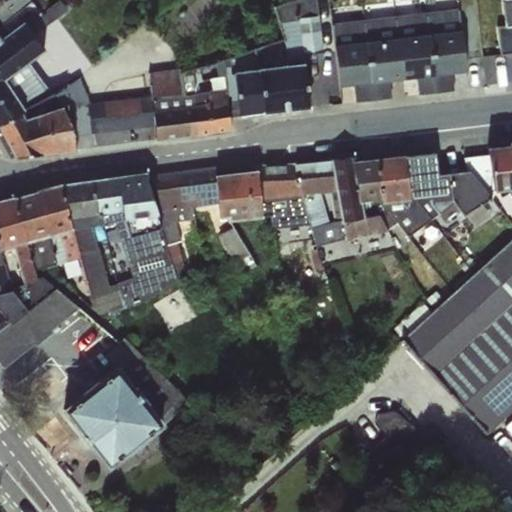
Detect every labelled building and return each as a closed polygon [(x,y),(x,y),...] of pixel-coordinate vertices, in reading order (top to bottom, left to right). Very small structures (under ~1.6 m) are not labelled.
[(29,0),(0,23),(0,38),(0,39),(23,21),(38,10),(48,2),(46,0),(29,0)] [(0,0),(0,23),(29,0),(0,0)] [(38,10),(23,21),(33,35),(54,20),(66,9),(57,0),(56,0),(45,10),(46,11),(41,15),(38,10)] [(257,70),(303,63),(302,55),(323,53),(316,0),(293,0),(272,7),(278,23),(282,39),(248,51),(228,58),(230,73),(230,74),(233,74),(232,72),(257,70)] [(511,0),(502,0),(505,26),(511,25),(511,0)] [(449,9),(426,12),(436,91),(452,89),(450,72),(463,71),(456,9),(449,9)] [(426,12),(394,16),(403,77),(417,75),(419,93),(436,91),(426,12)] [(394,16),(362,20),(373,99),(389,97),(387,79),(403,77),(394,16)] [(373,99),(362,20),(331,24),(338,85),(353,83),(355,101),(373,99)] [(2,40),(0,41),(0,82),(4,79),(28,62),(44,50),(33,35),(23,21),(0,39),(2,40)] [(511,54),(511,25),(495,28),(498,53),(502,55),(511,54)] [(28,62),(4,79),(24,110),(52,93),(28,62)] [(303,63),(257,70),(262,113),(309,107),(303,63)] [(152,103),(183,99),(179,72),(178,69),(147,72),(151,96),(152,103)] [(262,113),(257,70),(232,72),(233,74),(239,116),(262,113)] [(233,74),(230,74),(230,73),(206,78),(208,90),(225,93),(228,117),(239,116),(233,74)] [(4,79),(0,82),(0,124),(21,112),(24,110),(4,79)] [(24,110),(21,112),(24,119),(33,116),(62,107),(80,104),(68,83),(52,93),(24,110)] [(225,93),(184,99),(189,136),(230,131),(228,117),(225,93)] [(151,96),(80,105),(90,134),(154,126),(152,103),(151,96)] [(183,99),(152,103),(154,126),(156,141),(189,136),(184,99),(183,99)] [(80,104),(62,107),(77,150),(94,148),(90,134),(80,105),(80,104)] [(62,107),(33,116),(46,154),(77,150),(62,107)] [(21,112),(0,124),(0,128),(15,158),(46,154),(33,116),(24,119),(21,112)] [(511,144),(486,148),(493,192),(505,190),(511,189),(511,144)] [(470,157),(469,171),(487,194),(493,192),(486,148),(470,157)] [(434,153),(403,156),(409,200),(415,200),(429,198),(432,203),(452,200),(448,173),(437,174),(434,153)] [(403,156),(375,159),(380,199),(380,203),(383,203),(397,201),(409,200),(403,156)] [(350,157),(329,160),(335,192),(341,222),(364,218),(364,217),(361,202),(358,202),(352,162),(350,157)] [(375,159),(352,162),(358,202),(361,202),(380,199),(375,159)] [(329,160),(290,164),(296,197),(300,196),(320,194),(329,193),(335,192),(329,160)] [(296,197),(290,164),(254,166),(256,173),(259,200),(289,198),(296,197)] [(214,165),(182,171),(185,209),(191,208),(217,204),(217,176),(214,165)] [(182,171),(147,176),(159,212),(185,209),(182,171)] [(469,171),(448,173),(452,200),(464,214),(490,197),(487,194),(469,171)] [(146,173),(113,178),(121,211),(124,223),(155,213),(159,212),(147,176),(146,173)] [(217,176),(217,204),(218,218),(226,218),(227,221),(261,217),(261,216),(259,200),(256,173),(217,176)] [(113,178),(59,186),(68,219),(100,214),(121,211),(113,178)] [(59,186),(36,192),(48,237),(49,237),(58,234),(71,231),(73,230),(72,228),(68,219),(59,186)] [(36,192),(13,198),(25,243),(26,243),(48,237),(36,192)] [(335,192),(329,193),(333,221),(337,240),(344,238),(387,230),(391,228),(382,213),(378,214),(364,217),(364,218),(341,222),(335,192)] [(320,194),(300,196),(311,229),(329,223),(320,194)] [(296,197),(289,198),(297,224),(300,232),(311,229),(300,196),(296,197)] [(13,198),(0,201),(0,249),(24,243),(25,243),(13,198)] [(280,198),(259,200),(261,216),(271,214),(281,209),(280,198)] [(281,209),(271,214),(273,227),(278,226),(282,226),(295,225),(297,224),(289,198),(280,198),(281,209)] [(380,199),(361,202),(364,217),(378,214),(382,213),(391,228),(397,222),(383,203),(380,203),(380,199)] [(409,200),(397,201),(419,228),(430,220),(415,200),(409,200)] [(159,212),(155,213),(160,228),(166,246),(176,243),(181,242),(196,235),(191,208),(185,209),(159,212)] [(121,211),(100,214),(103,223),(114,223),(124,223),(121,211)] [(124,223),(114,223),(134,278),(116,284),(115,284),(124,307),(146,298),(175,280),(174,275),(185,272),(176,243),(166,246),(160,228),(155,213),(124,223)] [(100,214),(68,219),(72,228),(91,225),(103,223),(100,214)] [(261,217),(227,221),(231,228),(217,235),(232,259),(233,258),(239,266),(243,274),(255,266),(251,260),(262,252),(255,239),(259,234),(254,229),(273,227),(271,214),(261,216),(261,217)] [(329,223),(311,229),(317,245),(337,240),(333,221),(329,223)] [(73,230),(71,231),(77,254),(78,259),(89,294),(80,297),(88,306),(97,313),(102,316),(105,316),(124,307),(115,284),(108,286),(107,280),(97,248),(91,225),(72,228),(73,230)] [(71,231),(58,234),(67,262),(78,259),(77,254),(71,231)] [(58,234),(49,237),(54,253),(43,257),(46,267),(63,263),(67,262),(58,234)] [(344,238),(337,240),(342,254),(368,249),(364,234),(344,238)] [(511,236),(430,312),(400,339),(484,434),(511,406),(511,236)] [(48,237),(26,243),(34,270),(46,267),(43,257),(54,253),(49,237),(48,237)] [(24,243),(0,249),(0,256),(1,259),(15,256),(23,284),(16,287),(13,277),(6,278),(10,290),(29,311),(55,288),(42,277),(36,279),(35,275),(34,270),(26,243),(25,243),(24,243)] [(0,256),(0,333),(10,325),(29,311),(10,290),(6,278),(2,264),(1,259),(0,256)] [(15,256),(1,259),(2,264),(6,278),(13,277),(16,287),(23,284),(15,256)] [(115,284),(134,278),(126,257),(112,261),(115,284)] [(63,263),(46,267),(48,272),(64,268),(63,263)] [(243,274),(239,266),(208,285),(214,293),(243,274)] [(46,267),(34,270),(35,275),(48,272),(46,267)] [(10,325),(0,333),(0,365),(2,368),(34,343),(36,345),(53,331),(51,329),(72,313),(78,308),(78,307),(55,288),(29,311),(10,325)] [(394,327),(400,339),(430,312),(421,303),(394,327)] [(123,337),(124,338),(127,335),(109,319),(101,328),(119,342),(123,337)] [(123,337),(119,342),(105,355),(115,365),(116,363),(163,423),(190,402),(124,338),(123,337)] [(116,363),(115,365),(60,409),(107,469),(164,424),(163,423),(116,363)] [(386,435),(367,451),(376,460),(414,429),(392,411),(378,413),(374,424),(386,435)]
